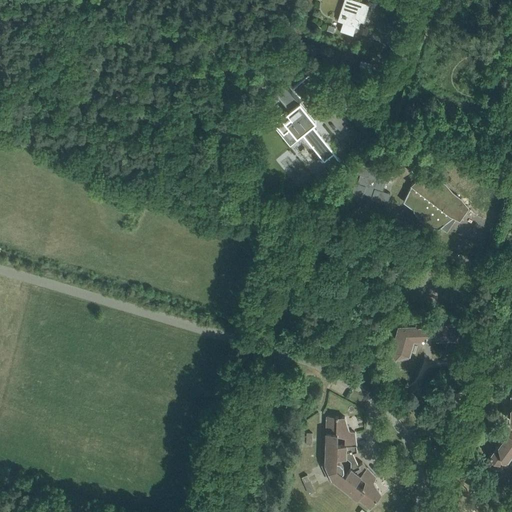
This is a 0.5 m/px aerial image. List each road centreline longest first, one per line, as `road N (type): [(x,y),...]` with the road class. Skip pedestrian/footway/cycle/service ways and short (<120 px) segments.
road 1 (unclassified): [(263,347),(297,261),(344,244),(374,237),(511,271)]
road 2 (unclassified): [(263,347),(0,269)]
road 3 (unclassified): [(373,398),(311,362),(263,347)]
